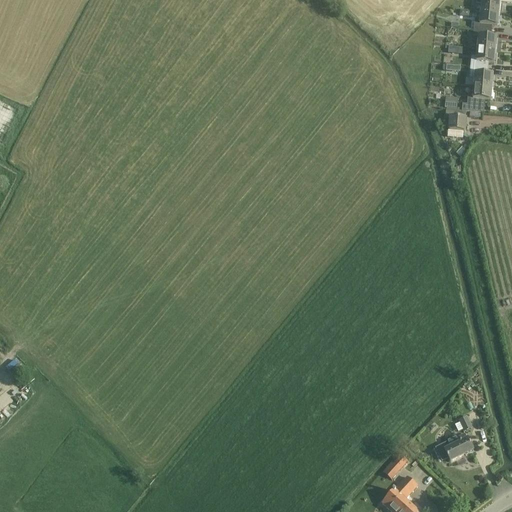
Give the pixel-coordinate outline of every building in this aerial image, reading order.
[(481,5),(480,13),(498,14),(499,9),(500,9),(501,3),(499,3),(499,2),(494,1),(493,0),(476,0),(476,5),(481,5)] [(498,20),(498,14),(480,13),(480,20),(474,20),(473,32),(491,33),(492,27),(497,27),(497,26),(499,26),(499,20),(498,20)] [(478,43),(477,51),(495,52),(495,46),(497,47),(497,41),(496,40),(496,39),(491,39),(491,33),(473,32),(472,43),(478,43)] [(471,57),(470,69),(488,70),(488,64),(494,64),(494,63),(495,63),(496,57),(494,57),(495,52),(477,51),(476,58),(471,57)] [(487,76),(488,70),(470,69),(469,79),(474,80),(473,88),(492,89),(492,84),(493,84),(494,78),(493,78),(493,77),(487,76)] [(491,94),(492,89),(473,88),(473,95),(467,95),(467,106),(462,105),(462,112),(484,114),(485,101),(490,102),(491,101),(492,101),(492,95),(491,94)] [(457,110),(458,99),(445,98),(445,109),(457,110)] [(464,133),(466,120),(465,120),(465,114),(446,112),(445,120),(450,120),(449,132),(448,132),(447,138),(462,139),(463,133),(464,133)] [(464,433),(472,429),(467,418),(458,422),(464,433)] [(441,462),(448,458),(450,463),(473,452),(468,440),(464,434),(453,440),(435,449),(441,462)] [(383,474),(391,481),(408,463),(400,456),(393,465),(392,464),(383,474)] [(416,511),(405,502),(418,487),(407,477),(394,491),(382,504),(390,511),(416,511)]
